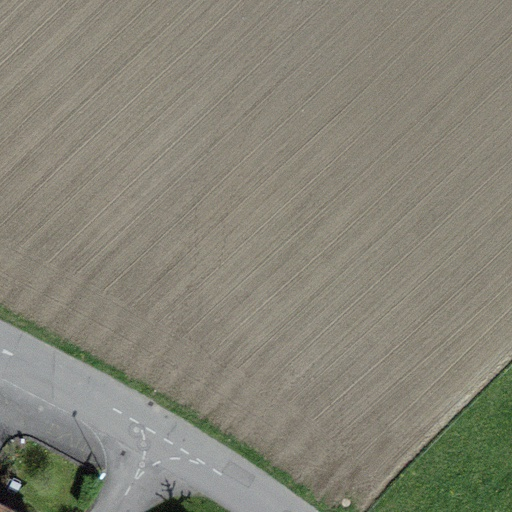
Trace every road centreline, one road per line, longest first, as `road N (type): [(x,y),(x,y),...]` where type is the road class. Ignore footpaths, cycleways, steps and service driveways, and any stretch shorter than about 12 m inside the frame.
road 1 (residential): [(0,352),(152,438)]
road 2 (residential): [(152,438),(265,511)]
